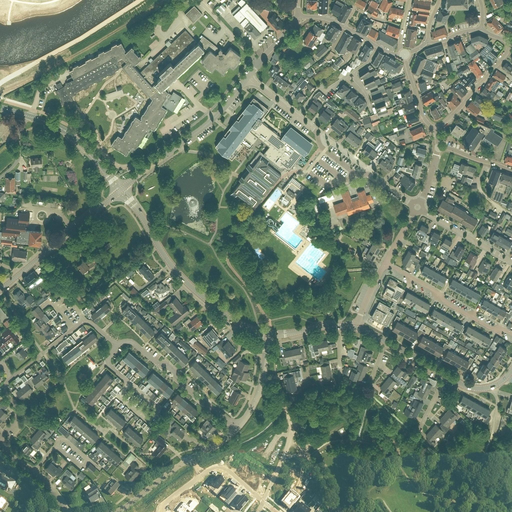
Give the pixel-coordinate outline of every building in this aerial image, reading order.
[(316,8),(316,0),(307,0),(307,10),(307,12),(310,12),(311,10),(311,7),(316,8)] [(319,0),(319,12),(327,13),(328,0),(319,0)] [(336,0),(334,4),(332,6),(333,6),(331,10),(338,14),(344,4),(336,0)] [(363,9),(366,3),(361,0),(355,0),(354,4),(363,9)] [(372,0),(369,4),(376,8),(378,4),(372,0)] [(387,12),(392,2),(388,0),(382,0),(379,8),(387,12)] [(432,1),(424,0),(413,0),(412,9),(413,9),(412,11),(417,12),(417,10),(419,10),(418,14),(429,16),(431,1),(432,1)] [(441,0),(442,4),(447,3),(447,4),(447,7),(447,8),(448,8),(449,9),(447,13),(449,14),(451,9),(451,7),(451,8),(452,8),(452,7),(456,7),(456,8),(456,7),(460,7),(460,8),(460,7),(464,7),(464,8),(464,7),(468,7),(468,8),(468,7),(469,7),(469,6),(472,3),(473,3),(474,3),(474,0),(441,0)] [(259,33),(267,26),(246,3),(242,7),(241,8),(233,15),(254,38),(260,33),(259,33)] [(344,23),(352,7),(345,3),(337,18),(344,23)] [(217,7),(220,13),(227,9),(224,4),(217,7)] [(377,13),(379,10),(376,8),(369,4),(365,10),(371,13),(373,11),(377,13)] [(258,14),(263,10),(259,6),(257,8),(253,5),(251,7),(258,14)] [(185,14),(193,23),(202,14),(194,6),(185,14)] [(239,6),(231,13),(233,15),(241,8),(239,6)] [(394,16),(402,18),(404,10),(391,7),(388,17),(393,18),(394,16)] [(449,14),(447,13),(440,10),(438,14),(436,20),(445,23),(449,14)] [(412,11),(409,23),(416,25),(417,22),(426,23),(427,17),(416,14),(417,12),(412,11)] [(283,25),(282,24),(283,23),(274,14),(268,20),(277,29),(278,28),(279,29),(283,25)] [(364,27),(367,21),(366,20),(367,17),(363,15),(356,29),(360,31),(363,27),(364,27)] [(503,27),(494,16),(487,22),(496,33),(497,33),(498,32),(498,33),(500,31),(503,27)] [(363,27),(360,31),(366,35),(372,24),(367,21),(364,27),(363,27)] [(400,29),(388,24),(385,33),(398,38),(400,29)] [(321,41),(326,33),(323,32),(324,30),(315,25),(311,32),(310,31),(304,41),(305,42),(306,42),(312,45),(316,38),(321,41)] [(334,42),(342,30),(332,25),(325,37),(334,42)] [(511,34),(511,25),(511,26),(511,27),(505,25),(503,31),(511,34)] [(408,27),(406,36),(410,37),(410,35),(411,35),(412,34),(416,35),(417,30),(408,27)] [(434,40),(447,35),(444,27),(431,32),(434,40)] [(144,38),(153,32),(150,28),(142,34),(144,38)] [(393,50),(398,41),(380,31),(379,33),(370,28),(366,35),(393,50)] [(171,79),(174,82),(176,80),(174,77),(204,49),(203,48),(208,51),(213,44),(203,36),(198,42),(197,43),(191,36),(185,30),(139,73),(137,75),(133,79),(149,97),(150,96),(152,98),(163,87),(171,79)] [(343,54),(353,37),(345,32),(335,49),(343,54)] [(404,45),(414,47),(416,35),(412,34),(411,35),(410,35),(410,37),(406,36),(404,45)] [(489,39),(480,34),(471,37),(473,43),(479,51),(480,51),(486,45),(489,39)] [(356,53),(362,42),(354,37),(347,48),(356,53)] [(454,43),(458,48),(461,53),(461,54),(466,52),(463,44),(461,40),(455,42),(455,43),(454,43)] [(328,49),(322,42),(313,51),(319,57),(328,49)] [(114,71),(121,67),(124,69),(133,79),(137,75),(139,73),(132,65),(133,64),(134,65),(141,58),(139,56),(138,57),(133,50),(131,47),(126,52),(121,43),(69,71),(72,76),(70,77),(71,80),(65,83),(66,84),(64,85),(65,86),(68,93),(70,97),(74,95),(73,94),(76,92),(75,92),(83,88),(89,85),(88,85),(96,81),(101,78),(108,74),(109,74),(114,71)] [(448,45),(450,51),(452,56),(454,64),(461,62),(458,54),(461,53),(458,48),(454,43),(448,45)] [(473,43),(466,48),(474,59),(478,56),(481,54),(479,52),(479,51),(473,43)] [(493,47),(488,43),(480,51),(485,56),(484,57),(492,64),(498,56),(490,50),(493,47)] [(225,53),(224,51),(222,51),(222,50),(220,48),(218,50),(218,52),(217,52),(215,54),(214,53),(218,48),(213,44),(208,51),(201,60),(204,62),(202,64),(209,69),(210,69),(212,70),(215,67),(221,72),(221,73),(224,73),(224,71),(229,65),(232,68),(234,65),(235,66),(240,59),(239,58),(240,55),(230,47),(225,53)] [(360,53),(358,57),(362,59),(370,46),(366,44),(360,53)] [(432,47),(435,56),(444,53),(442,44),(432,47)] [(366,61),(373,48),(370,46),(362,59),(366,61)] [(427,57),(426,58),(430,60),(436,58),(435,56),(432,47),(425,49),(427,57)] [(379,51),(378,51),(372,62),(378,65),(384,54),(379,51)] [(403,65),(386,55),(379,67),(384,70),(385,68),(390,71),(389,72),(391,73),(392,72),(395,74),(397,71),(399,72),(403,65)] [(437,63),(430,60),(426,58),(418,55),(411,70),(431,78),(434,72),(435,71),(436,69),(435,68),(437,63)] [(307,68),(314,62),(310,56),(302,63),(307,68)] [(478,56),(474,59),(469,63),(469,64),(473,69),(478,65),(475,61),(478,59),(480,58),(478,56)] [(340,57),(332,66),(336,70),(339,67),(338,66),(344,60),(340,57)] [(361,61),(356,58),(354,62),(352,61),(350,66),(348,65),(345,69),(344,68),(341,73),(346,75),(348,71),(350,72),(352,67),(354,68),(356,64),(358,65),(361,61)] [(480,58),(478,59),(482,63),(481,63),(484,66),(484,65),(487,67),(489,65),(480,58)] [(511,70),(511,69),(511,66),(506,62),(502,67),(509,72),(511,69),(511,70)] [(464,72),(469,69),(466,64),(456,71),(459,76),(465,73),(464,72)] [(278,84),(283,79),(283,78),(280,76),(281,76),(278,75),(277,75),(276,74),(280,69),(274,65),(270,73),(275,76),(276,77),(273,80),(278,84)] [(483,73),(478,65),(473,69),(478,76),(483,73)] [(372,77),(377,74),(375,70),(370,72),(367,67),(359,73),(362,78),(364,76),(366,80),(372,77)] [(497,69),(492,76),(502,82),(506,76),(497,69)] [(470,86),(476,79),(471,75),(465,81),(470,86)] [(292,90),(294,87),(296,85),(293,83),(291,85),(286,81),(288,79),(285,76),(283,78),(283,79),(278,84),(279,85),(280,86),(281,87),(282,87),(285,89),(287,87),(292,90)] [(430,83),(431,80),(423,76),(421,82),(419,82),(421,90),(427,88),(426,85),(429,84),(429,83),(430,83)] [(500,82),(492,76),(485,86),(490,89),(494,91),(496,88),(500,83),(500,82)] [(374,81),(372,77),(366,80),(364,80),(367,86),(369,85),(370,88),(381,82),(380,80),(379,78),(374,81)] [(300,85),(299,86),(303,89),(307,83),(304,80),(300,85)] [(402,83),(401,83),(400,81),(397,82),(397,81),(394,82),(394,83),(392,84),(394,87),(390,89),(391,91),(395,90),(403,87),(403,86),(404,85),(403,83),(402,83)] [(344,84),(338,91),(336,93),(341,97),(342,97),(345,99),(347,97),(346,97),(350,93),(350,92),(348,90),(349,88),(344,84)] [(374,101),(376,101),(376,100),(383,98),(382,94),(386,92),(383,85),(378,87),(379,89),(373,92),(374,95),(372,96),(374,101)] [(456,91),(462,96),(467,91),(461,85),(456,89),(453,86),(450,89),(454,93),(456,91)] [(57,94),(59,98),(68,93),(65,86),(63,87),(58,89),(55,91),(57,94)] [(116,138),(115,138),(111,144),(126,154),(130,149),(132,150),(132,149),(133,150),(136,145),(137,146),(148,128),(149,126),(154,130),(167,109),(166,108),(167,107),(173,111),(181,97),(173,92),(171,95),(168,92),(163,87),(152,98),(152,100),(151,100),(140,117),(141,118),(141,119),(135,116),(121,138),(118,136),(118,137),(117,136),(116,138)] [(490,92),(485,87),(484,87),(483,87),(482,89),(482,90),(480,92),(489,100),(495,94),(492,91),(490,92)] [(352,90),(350,92),(350,93),(346,97),(347,97),(351,101),(350,103),(353,106),(355,104),(354,104),(358,100),(357,100),(355,98),(357,95),(352,90)] [(412,100),(409,90),(401,93),(402,97),(395,100),(397,105),(412,100)] [(318,98),(320,96),(326,102),(328,99),(329,99),(319,91),(315,94),(314,96),(318,98)] [(434,96),(431,91),(421,97),(426,105),(429,103),(429,104),(432,102),(432,101),(434,100),(434,101),(439,98),(437,94),(434,96)] [(303,100),(306,97),(303,95),(299,92),(295,97),(299,101),(301,98),(303,100)] [(63,105),(72,100),(70,97),(68,93),(59,98),(62,102),(61,102),(63,105)] [(453,109),(460,102),(457,98),(458,97),(454,93),(447,100),(449,102),(447,104),(453,109)] [(472,100),(479,105),(481,107),(483,104),(484,105),(485,105),(486,105),(486,104),(486,103),(485,102),(486,102),(477,94),(472,100)] [(388,96),(383,98),(376,100),(376,101),(377,101),(378,104),(375,104),(378,110),(387,106),(385,102),(390,100),(388,96)] [(354,104),(355,104),(359,108),(358,110),(361,113),(367,106),(366,105),(366,106),(364,103),(365,101),(360,97),(357,100),(358,100),(354,104)] [(267,149),(265,151),(263,154),(259,151),(257,154),(249,164),(248,164),(249,164),(246,167),(248,169),(242,176),(241,176),(239,179),(238,179),(240,181),(230,194),(234,197),(237,193),(254,207),(281,174),(279,173),(282,169),(285,171),(287,169),(289,171),(293,165),(294,166),(293,165),(295,162),(296,163),(295,162),(302,154),(304,155),(311,146),(288,129),(280,139),(279,138),(280,136),(279,136),(262,122),(264,119),(263,119),(262,118),(268,110),(266,113),(251,101),(253,98),(238,117),(237,117),(238,118),(236,120),(235,119),(236,120),(228,129),(226,131),(215,146),(221,151),(220,151),(225,155),(225,154),(231,159),(235,155),(236,156),(237,156),(238,155),(238,154),(237,153),(244,144),(249,148),(254,142),(255,141),(257,137),(259,139),(261,141),(269,146),(272,149),(270,152),(267,149)] [(314,112),(318,108),(319,108),(322,104),(318,101),(314,98),(312,101),(314,102),(313,103),(309,108),(314,112)] [(442,109),(444,108),(443,104),(445,103),(442,98),(438,100),(440,103),(438,104),(439,106),(436,108),(436,107),(431,110),(435,117),(436,116),(436,117),(439,115),(440,114),(441,113),(442,112),(442,110),(442,109)] [(330,107),(333,103),(328,99),(325,103),(330,107)] [(471,101),(466,107),(475,115),(480,109),(471,101)] [(407,112),(415,109),(413,102),(405,105),(405,107),(402,108),(404,113),(407,112)] [(332,117),(334,114),(331,111),(327,108),(324,111),(324,110),(319,116),(326,122),(331,116),(332,117)] [(356,121),(360,116),(352,110),(348,114),(356,121)] [(419,120),(419,119),(416,110),(406,114),(409,123),(413,122),(419,120)] [(331,126),(334,128),(340,133),(343,129),(344,130),(348,126),(344,123),(344,122),(341,119),(340,120),(337,118),(331,126)] [(363,120),(365,128),(372,125),(370,118),(363,120)] [(459,119),(457,122),(451,131),(452,131),(451,132),(453,133),(454,133),(459,136),(461,132),(463,134),(466,129),(464,128),(465,128),(462,126),(463,123),(463,121),(459,119)] [(475,146),(484,132),(489,126),(477,121),(474,125),(463,141),(462,142),(473,149),(474,149),(475,146)] [(346,137),(351,141),(358,133),(359,134),(361,132),(358,130),(357,131),(356,132),(354,130),(356,127),(352,125),(348,130),(350,131),(346,137)] [(425,135),(426,135),(422,126),(410,131),(414,140),(422,136),(422,137),(425,136),(425,135)] [(495,129),(491,127),(489,126),(484,132),(487,134),(482,140),(489,145),(491,142),(497,146),(503,138),(493,131),(495,129)] [(360,135),(359,134),(358,133),(351,141),(357,146),(361,140),(358,137),(360,135)] [(362,151),(367,155),(372,149),(369,146),(371,144),(368,141),(366,144),(367,145),(362,151)] [(376,144),(372,149),(367,155),(373,159),(375,155),(376,156),(378,154),(375,151),(379,147),(382,146),(382,143),(379,141),(376,144)] [(419,144),(414,143),(414,146),(413,149),(417,150),(416,153),(420,154),(419,159),(423,160),(424,155),(425,155),(426,149),(419,147),(419,144)] [(392,158),(392,157),(390,154),(388,157),(387,157),(385,159),(384,158),(382,159),(378,164),(383,168),(392,158)] [(38,166),(42,165),(41,157),(31,158),(32,166),(35,166),(35,171),(39,170),(38,166)] [(395,160),(392,158),(383,168),(389,172),(392,167),(391,166),(394,163),(393,162),(395,160)] [(473,175),(476,169),(468,166),(468,165),(462,163),(461,166),(454,163),(452,170),(459,172),(459,171),(465,173),(465,172),(473,175)] [(418,177),(420,171),(413,169),(412,172),(414,172),(413,173),(412,172),(411,173),(410,174),(411,175),(413,175),(413,176),(418,177)] [(488,181),(495,184),(496,184),(500,172),(491,169),(489,175),(490,176),(488,181)] [(495,184),(490,199),(500,203),(504,193),(511,176),(500,172),(496,184),(495,184)] [(411,189),(415,183),(405,174),(400,181),(411,189)] [(6,191),(15,191),(14,177),(6,177),(6,191)] [(294,184),(297,181),(292,177),(282,189),(283,191),(291,181),(294,184)] [(307,189),(302,185),(300,188),(303,190),(295,200),(297,201),(307,189)] [(368,203),(373,201),(370,194),(365,195),(363,189),(356,192),(358,195),(350,198),(347,190),(340,192),(344,201),(333,205),(336,215),(347,211),(348,214),(369,206),(368,203)] [(331,192),(317,198),(319,203),(333,198),(331,192)] [(450,192),(448,194),(461,201),(462,199),(450,192)] [(291,200),(284,195),(280,201),(282,202),(286,205),(291,200)] [(472,229),(477,219),(466,213),(466,212),(455,205),(454,206),(443,199),(437,208),(449,215),(450,214),(461,221),(460,222),(472,229)] [(299,210),(300,209),(296,204),(291,209),(298,216),(302,213),(299,210)] [(2,231),(1,243),(3,243),(12,244),(12,240),(15,240),(15,241),(23,242),(29,242),(29,243),(39,244),(40,239),(40,236),(41,231),(31,230),(30,230),(25,230),(25,228),(26,223),(28,224),(29,218),(29,216),(30,213),(26,212),(26,213),(19,212),(18,219),(7,217),(6,224),(6,225),(3,225),(2,231)] [(307,224),(312,218),(307,214),(302,220),(307,224)] [(421,240),(424,242),(428,236),(425,234),(428,228),(421,224),(418,230),(416,233),(420,235),(419,237),(422,238),(421,240)] [(479,231),(484,235),(486,231),(488,232),(489,230),(491,227),(487,225),(486,226),(483,224),(479,231)] [(496,241),(500,235),(499,234),(501,231),(497,228),(495,232),(494,231),(490,238),(496,241)] [(315,235),(318,231),(316,230),(313,233),(311,232),(308,236),(312,239),(315,235)] [(428,235),(428,236),(424,242),(429,245),(431,242),(435,244),(437,241),(440,235),(434,231),(431,237),(428,235)] [(496,241),(502,245),(506,238),(507,236),(504,234),(503,237),(500,235),(496,241)] [(449,247),(452,242),(445,238),(440,247),(445,250),(442,256),(446,259),(449,252),(447,251),(449,247)] [(511,242),(506,238),(502,245),(508,248),(511,242)] [(371,246),(369,249),(376,253),(380,247),(373,243),(372,243),(369,241),(367,243),(371,246)] [(458,256),(460,257),(465,249),(459,245),(455,252),(453,251),(452,252),(450,256),(456,259),(458,256)] [(25,260),(26,256),(27,252),(18,250),(18,249),(13,248),(11,260),(16,260),(17,259),(25,260)] [(372,260),(376,253),(369,249),(367,253),(363,251),(362,253),(365,255),(365,256),(372,260)] [(409,250),(405,256),(418,263),(419,260),(415,258),(414,257),(416,254),(409,250)] [(427,254),(422,251),(419,256),(424,259),(427,254)] [(473,264),(478,256),(471,252),(466,261),(470,264),(469,267),(472,269),(475,264),(473,264)] [(88,266),(90,264),(91,266),(92,266),(95,264),(97,267),(100,265),(97,261),(95,259),(92,255),(89,257),(90,258),(85,262),(83,260),(77,265),(83,272),(89,267),(88,266)] [(418,263),(405,256),(402,262),(409,266),(411,263),(416,266),(415,269),(417,271),(420,265),(418,263)] [(454,259),(447,256),(445,261),(451,264),(454,266),(457,261),(454,259)] [(483,272),(485,274),(491,264),(484,260),(478,269),(480,271),(479,273),(481,274),(483,272)] [(430,269),(429,268),(426,266),(428,262),(426,261),(424,265),(424,266),(421,272),(426,276),(430,269)] [(149,280),(154,275),(147,268),(148,267),(147,267),(146,267),(143,264),(139,269),(144,274),(144,275),(146,278),(147,277),(149,280)] [(431,264),(429,268),(430,269),(426,276),(432,279),(436,272),(435,271),(431,269),(433,265),(431,264)] [(437,267),(435,271),(436,272),(432,279),(437,282),(441,275),(440,274),(437,272),(439,269),(437,267)] [(496,281),(502,271),(496,267),(495,270),(494,270),(490,277),(496,281)] [(442,270),(440,274),(441,275),(437,282),(443,285),(447,278),(442,275),(444,272),(442,270)] [(37,283),(41,280),(42,279),(43,280),(48,276),(44,272),(40,276),(38,277),(33,271),(27,277),(26,276),(23,279),(29,286),(30,287),(33,284),(33,283),(35,281),(37,283)] [(458,282),(457,282),(454,280),(456,276),(454,275),(452,279),(453,279),(449,286),(454,289),(458,282)] [(511,276),(510,275),(508,278),(503,285),(504,286),(510,289),(511,285),(511,276)] [(383,294),(397,302),(404,289),(396,285),(397,282),(390,278),(385,285),(386,286),(384,289),(385,290),(383,294)] [(460,278),(457,282),(458,282),(454,289),(460,292),(464,285),(463,285),(459,283),(462,279),(460,278)] [(465,281),(463,285),(464,285),(460,292),(465,295),(469,288),(468,288),(466,287),(468,283),(465,281)] [(162,294),(169,289),(166,285),(164,287),(160,282),(157,284),(156,282),(149,288),(152,291),(155,289),(159,294),(158,295),(160,298),(164,295),(162,294)] [(470,284),(468,288),(469,288),(465,295),(471,298),(474,291),(470,289),(472,285),(470,284)] [(503,295),(504,292),(502,291),(503,288),(499,285),(496,290),(503,295)] [(476,287),(474,291),(471,298),(476,301),(480,295),(476,292),(478,288),(476,287)] [(13,295),(20,302),(21,304),(24,302),(27,305),(33,300),(29,295),(26,297),(20,290),(13,295)] [(406,304),(407,305),(412,295),(407,292),(405,295),(402,293),(398,301),(400,302),(403,300),(406,302),(405,304),(405,305),(406,304)] [(410,304),(413,306),(418,298),(412,295),(407,305),(409,306),(410,304)] [(490,302),(489,302),(486,300),(488,296),(486,295),(483,299),(484,299),(480,306),(486,309),(490,302)] [(43,297),(36,302),(39,305),(45,300),(43,297)] [(169,317),(171,321),(174,323),(174,324),(189,311),(184,305),(183,306),(175,297),(168,303),(176,312),(169,317)] [(416,309),(418,311),(423,301),(418,298),(413,306),(417,308),(416,309)] [(491,298),(489,302),(490,302),(486,309),(491,312),(495,305),(494,305),(496,301),(493,299),(491,298)] [(106,312),(111,308),(108,305),(111,303),(108,299),(105,301),(106,302),(101,306),(106,312)] [(165,300),(158,305),(161,309),(162,309),(168,304),(165,300)] [(134,306),(132,304),(130,306),(127,304),(125,301),(121,305),(123,308),(121,310),(126,314),(132,308),(134,306)] [(390,307),(379,301),(370,317),(386,326),(393,313),(388,311),(390,307)] [(418,310),(421,312),(421,310),(425,312),(429,304),(423,301),(418,311),(418,310)] [(491,312),(496,316),(501,308),(500,308),(501,305),(498,303),(498,302),(496,301),(494,305),(495,305),(491,312)] [(91,314),(96,320),(101,316),(96,310),(91,303),(86,307),(88,310),(91,307),(94,312),(91,314)] [(502,304),(501,305),(500,308),(501,308),(496,316),(502,319),(506,312),(502,309),(504,305),(502,304)] [(46,322),(41,316),(44,314),(38,305),(31,311),(37,319),(33,322),(38,328),(46,322)] [(161,309),(158,305),(151,311),(171,327),(174,323),(171,321),(159,311),(161,309)] [(106,312),(101,306),(96,310),(101,316),(106,312)] [(126,314),(130,319),(136,313),(132,308),(126,314)] [(429,317),(435,320),(439,312),(433,309),(429,317)] [(435,320),(440,323),(444,315),(439,312),(435,320)] [(130,319),(135,323),(141,317),(136,313),(130,319)] [(203,323),(197,315),(190,321),(188,319),(183,322),(187,327),(189,325),(193,330),(202,322),(203,323)] [(446,326),(450,319),(444,315),(440,323),(446,326)] [(397,333),(402,324),(397,322),(399,318),(396,316),(393,322),(395,323),(392,330),(397,333)] [(139,327),(145,321),(141,317),(135,323),(139,327)] [(446,326),(451,329),(455,322),(450,319),(446,326)] [(139,327),(144,332),(150,326),(145,321),(139,327)] [(46,322),(38,328),(42,334),(43,334),(47,339),(57,331),(53,325),(50,328),(46,322)] [(461,325),(455,322),(451,329),(450,332),(452,333),(454,331),(457,333),(461,325)] [(397,333),(402,336),(407,327),(402,324),(397,333)] [(154,326),(152,328),(150,326),(144,332),(148,336),(154,330),(156,332),(157,330),(154,326)] [(463,334),(469,337),(473,329),(467,326),(463,334)] [(0,343),(0,344),(0,348),(3,352),(9,347),(6,344),(12,340),(15,343),(19,339),(10,327),(3,333),(5,336),(0,339),(0,343)] [(407,339),(412,330),(407,327),(402,336),(407,339)] [(213,339),(218,335),(212,328),(202,336),(203,336),(204,335),(208,340),(207,341),(211,346),(215,342),(213,339)] [(86,333),(88,335),(93,342),(98,338),(93,331),(91,329),(86,333)] [(416,335),(419,336),(422,331),(418,329),(416,333),(412,330),(407,339),(413,341),(416,335)] [(474,340),(479,332),(473,329),(469,337),(474,340)] [(423,347),(427,339),(423,336),(425,332),(422,331),(419,336),(421,338),(417,344),(423,347)] [(160,342),(166,336),(161,332),(155,338),(160,342)] [(474,340),(480,343),(484,336),(479,332),(474,340)] [(83,339),(88,346),(93,342),(88,335),(83,339)] [(160,342),(164,347),(170,341),(166,336),(160,342)] [(490,339),(484,336),(480,343),(478,345),(481,347),(482,345),(485,346),(490,339)] [(78,343),(83,350),(88,346),(83,339),(78,343)] [(223,352),(225,351),(228,355),(226,357),(226,358),(232,352),(232,353),(233,352),(235,350),(228,340),(225,343),(222,339),(216,344),(218,346),(223,352)] [(423,347),(428,350),(432,342),(427,339),(423,347)] [(319,342),(321,351),(326,350),(327,354),(329,353),(332,353),(330,346),(328,346),(326,340),(319,342)] [(168,351),(174,345),(170,341),(164,347),(168,351)] [(196,341),(193,344),(205,354),(207,351),(196,341)] [(494,346),(496,343),(494,341),(490,346),(492,348),(496,351),(503,355),(507,349),(500,345),(498,348),(494,346)] [(20,359),(27,354),(24,350),(27,347),(23,342),(18,347),(20,349),(15,353),(20,359)] [(319,353),(318,352),(321,351),(319,342),(312,343),(313,349),(311,350),(312,357),(315,356),(315,355),(318,354),(319,353)] [(433,353),(438,344),(432,342),(428,350),(433,353)] [(73,347),(78,354),(83,350),(78,343),(73,347)] [(442,349),(444,351),(447,345),(444,343),(442,347),(438,344),(433,353),(438,356),(442,349)] [(168,351),(173,356),(179,349),(174,345),(168,351)] [(448,361),(453,353),(448,351),(450,347),(447,345),(444,351),(447,352),(443,359),(448,361)] [(68,351),(73,358),(78,354),(73,347),(68,351)] [(360,350),(358,354),(361,356),(361,358),(357,356),(356,359),(363,362),(365,362),(366,360),(369,361),(372,354),(366,352),(367,349),(361,347),(360,350)] [(292,350),(293,358),(299,357),(299,360),(302,359),(302,360),(305,359),(304,353),(301,353),(299,348),(292,350)] [(173,356),(177,360),(183,354),(179,349),(173,356)] [(281,357),(283,364),(283,365),(289,364),(288,360),(293,358),(292,350),(283,352),(284,357),(281,357)] [(73,358),(68,351),(63,356),(68,362),(73,358)] [(123,358),(128,362),(134,355),(129,351),(123,358)] [(492,356),(499,361),(503,355),(496,351),(495,352),(494,353),(490,351),(489,354),(492,356)] [(448,361),(453,364),(458,356),(453,353),(448,361)] [(182,364),(188,358),(183,354),(177,360),(182,364)] [(238,362),(236,367),(246,371),(249,364),(241,360),(241,358),(240,357),(241,356),(239,354),(232,359),(235,362),(237,360),(238,362)] [(128,362),(132,367),(138,360),(134,355),(128,362)] [(453,364),(459,367),(463,359),(458,356),(453,364)] [(489,361),(496,366),(499,361),(492,356),(490,359),(486,357),(485,359),(489,361)] [(467,364),(470,365),(473,360),(469,358),(467,361),(463,359),(459,367),(464,370),(467,364)] [(358,365),(356,370),(365,373),(367,366),(364,365),(365,362),(363,362),(356,359),(354,364),(358,365)] [(132,367),(137,371),(143,364),(138,360),(132,367)] [(189,366),(193,371),(199,365),(195,360),(189,366)] [(489,361),(486,366),(490,368),(493,370),(496,366),(489,361)] [(123,367),(121,365),(120,365),(118,363),(115,367),(117,369),(120,371),(123,368),(123,367)] [(322,373),(331,371),(329,364),(323,365),(323,363),(316,364),(316,367),(320,366),(322,373)] [(143,364),(137,371),(142,375),(148,368),(143,364)] [(475,368),(479,370),(479,369),(486,374),(490,368),(486,366),(483,364),(481,367),(480,366),(479,367),(476,366),(476,367),(475,368)] [(193,371),(198,375),(204,369),(199,365),(193,371)] [(40,373),(37,375),(43,382),(49,377),(45,373),(48,372),(43,366),(38,371),(40,373)] [(231,378),(236,380),(239,381),(240,377),(245,380),(249,372),(246,371),(236,367),(236,366),(232,374),(233,374),(231,378)] [(404,372),(397,367),(392,372),(397,376),(395,378),(401,383),(402,384),(404,386),(406,384),(399,378),(401,376),(404,378),(408,374),(404,372)] [(198,375),(202,380),(208,373),(204,369),(198,375)] [(482,379),(486,374),(479,369),(479,370),(477,373),(473,371),(470,376),(475,379),(477,376),(482,379)] [(289,376),(286,377),(284,377),(287,391),(296,389),(293,377),(301,376),(299,370),(288,373),(289,376)] [(365,373),(356,370),(354,375),(351,373),(350,375),(349,378),(356,381),(357,378),(362,380),(365,373)] [(319,379),(320,381),(320,384),(327,383),(327,380),(332,378),(331,371),(322,373),(323,378),(319,379)] [(147,379),(152,383),(158,376),(153,372),(147,379)] [(102,378),(109,384),(113,379),(106,373),(102,378)] [(207,384),(213,378),(208,373),(202,380),(207,384)] [(43,382),(37,375),(34,378),(32,376),(28,379),(32,384),(34,383),(37,387),(43,382)] [(152,383),(157,387),(163,380),(158,376),(152,383)] [(391,388),(394,384),(397,387),(401,383),(395,378),(393,381),(389,377),(384,382),(391,388)] [(422,384),(422,385),(421,385),(420,386),(419,386),(419,387),(420,388),(429,392),(432,386),(429,384),(430,382),(422,377),(419,382),(422,384)] [(98,382),(105,389),(109,384),(102,378),(98,382)] [(207,384),(211,388),(217,382),(213,378),(207,384)] [(26,385),(22,388),(27,394),(33,390),(30,386),(32,384),(28,379),(24,382),(26,385)] [(162,392),(168,385),(163,380),(157,387),(159,389),(158,391),(158,392),(160,393),(162,392)] [(93,387),(101,393),(105,389),(98,382),(93,387)] [(222,387),(217,382),(211,388),(216,393),(222,387)] [(388,392),(391,388),(384,382),(380,388),(383,391),(379,395),(382,397),(384,395),(388,399),(391,394),(388,392)] [(168,385),(162,392),(167,396),(173,389),(168,385)] [(235,404),(241,393),(236,391),(238,388),(232,385),(230,388),(234,390),(228,400),(235,404)] [(89,392),(96,398),(101,393),(93,387),(89,392)] [(22,399),(27,394),(22,388),(18,391),(16,388),(12,391),(16,397),(18,395),(22,399)] [(415,391),(413,395),(421,400),(422,397),(425,399),(429,392),(420,388),(418,393),(415,391)] [(96,398),(89,392),(85,397),(92,403),(96,398)] [(174,407),(176,404),(182,397),(177,393),(171,400),(174,402),(172,405),(174,407)] [(410,405),(411,406),(420,410),(423,404),(420,402),(421,400),(413,395),(410,394),(408,399),(412,401),(410,405)] [(464,406),(468,399),(462,396),(458,403),(462,405),(460,409),(462,410),(465,407),(464,406)] [(176,404),(181,408),(187,401),(182,397),(176,404)] [(115,407),(120,401),(117,398),(112,404),(115,407)] [(468,413),(470,410),(469,409),(473,402),(468,399),(464,406),(465,407),(468,408),(466,412),(468,413)] [(184,415),(186,413),(192,406),(187,401),(181,408),(184,411),(182,412),(182,413),(184,415)] [(475,412),(479,405),(473,402),(469,409),(470,410),(473,411),(471,415),(473,416),(475,413),(475,412)] [(479,419),(481,416),(480,415),(484,408),(479,405),(475,412),(475,413),(479,415),(477,418),(479,419)] [(195,417),(193,415),(197,410),(192,406),(186,413),(189,415),(188,415),(189,418),(192,421),(195,417)] [(420,410),(411,406),(409,411),(406,409),(403,413),(411,417),(412,415),(416,417),(420,410)] [(105,414),(110,419),(115,412),(110,408),(105,414)] [(480,415),(481,416),(484,418),(482,421),(487,424),(490,418),(487,416),(489,411),(484,408),(480,415)] [(444,415),(452,422),(455,418),(457,420),(460,416),(455,411),(453,413),(449,409),(444,415)] [(110,419),(114,423),(120,416),(115,412),(110,419)] [(69,422),(73,426),(79,419),(74,415),(73,416),(70,414),(64,421),(67,424),(69,422)] [(452,422),(444,415),(439,420),(442,423),(440,425),(447,431),(450,427),(449,426),(452,422)] [(120,416),(114,423),(119,427),(125,420),(120,416)] [(73,426),(78,430),(84,423),(79,419),(73,426)] [(199,428),(202,430),(208,436),(215,427),(209,422),(206,420),(199,428)] [(179,439),(184,434),(179,429),(181,427),(175,422),(171,426),(174,429),(171,432),(179,439)] [(83,434),(88,427),(84,423),(78,430),(83,434)] [(437,436),(438,438),(442,434),(443,435),(447,431),(440,425),(438,427),(435,424),(430,430),(437,436)] [(65,429),(61,425),(57,430),(62,434),(65,429)] [(40,428),(35,434),(42,439),(45,436),(47,438),(49,436),(51,433),(45,429),(42,426),(40,428)] [(122,433),(127,437),(133,430),(128,426),(122,433)] [(83,434),(87,438),(93,431),(88,427),(83,434)] [(127,437),(132,441),(138,434),(133,430),(127,437)] [(437,436),(430,430),(425,435),(428,437),(426,440),(433,446),(435,444),(432,441),(437,436)] [(91,444),(98,435),(93,431),(87,438),(90,440),(88,442),(91,444)] [(151,440),(154,437),(157,433),(155,431),(149,438),(151,440)] [(34,442),(32,445),(37,449),(41,445),(38,443),(42,439),(35,434),(30,439),(34,442)] [(138,434),(132,441),(137,445),(142,438),(138,434)] [(156,442),(154,445),(157,447),(153,451),(151,453),(151,454),(153,456),(154,456),(156,453),(159,456),(167,447),(162,444),(165,441),(157,434),(153,439),(156,442)] [(100,451),(106,445),(101,441),(96,447),(98,449),(95,452),(97,454),(100,451)] [(35,451),(37,449),(32,445),(30,447),(27,443),(22,449),(28,455),(31,457),(32,455),(30,453),(33,449),(35,451)] [(104,457),(105,456),(105,455),(111,449),(106,445),(100,451),(103,453),(101,455),(104,457)] [(109,461),(110,460),(116,453),(111,449),(105,455),(105,456),(108,458),(106,459),(109,461)] [(88,456),(90,458),(93,460),(96,456),(97,454),(95,452),(93,454),(91,452),(88,456)] [(115,464),(120,457),(116,453),(110,460),(115,464)] [(129,464),(131,461),(134,457),(131,454),(127,458),(125,461),(129,464)] [(131,481),(139,472),(136,469),(138,466),(133,462),(130,465),(132,467),(125,475),(131,481)] [(57,475),(62,470),(58,467),(57,469),(50,463),(45,468),(53,475),(55,473),(57,475)] [(92,473),(95,468),(90,463),(86,468),(92,473)] [(63,478),(61,481),(65,484),(67,485),(66,485),(71,490),(74,486),(72,485),(75,482),(69,477),(72,473),(67,469),(61,476),(63,478)] [(14,487),(17,483),(10,479),(9,481),(4,478),(5,477),(2,475),(1,477),(0,476),(0,485),(4,489),(4,490),(6,491),(8,489),(11,491),(13,487),(14,487)] [(218,477),(211,485),(217,489),(213,493),(217,496),(224,488),(221,486),(224,482),(218,477)] [(103,489),(105,491),(111,496),(119,487),(113,482),(110,486),(107,484),(103,489)] [(87,497),(86,497),(91,504),(98,500),(96,496),(99,494),(98,493),(94,487),(85,493),(87,497)] [(229,487),(221,496),(227,501),(225,504),(228,506),(233,500),(230,497),(235,492),(229,487)] [(300,498),(297,495),(292,491),(290,494),(287,497),(287,498),(283,503),(289,508),(292,504),(294,505),(300,498)] [(233,504),(229,508),(233,511),(236,509),(239,511),(240,511),(248,502),(242,497),(234,505),(233,504)] [(0,510),(3,511),(8,505),(4,503),(5,502),(0,498),(0,510)] [(178,509),(176,511),(186,511),(187,511),(191,511),(197,505),(193,501),(188,507),(184,503),(181,507),(180,506),(178,509)] [(295,511),(302,511),(306,508),(303,505),(304,504),(300,501),(296,507),(298,509),(295,511)]
